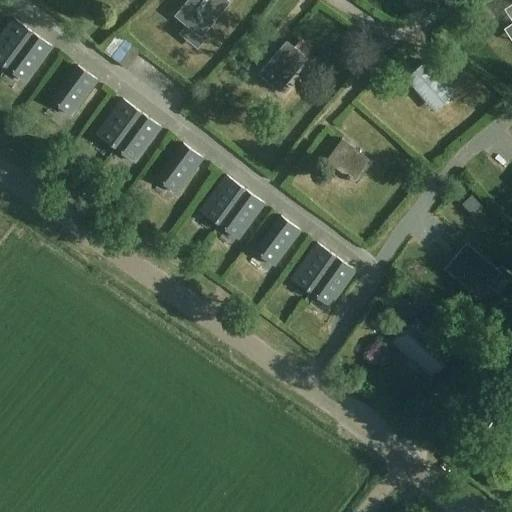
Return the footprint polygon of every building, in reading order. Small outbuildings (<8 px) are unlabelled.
[(222,0),(181,0),(171,12),(194,34),(224,2),(222,0)] [(0,36),(0,63),(6,68),(32,32),(13,19),(0,36)] [(109,48),(128,61),(140,43),(122,30),(109,48)] [(32,32),(6,68),(25,82),(51,46),(32,32)] [(304,62),(283,44),(258,74),(279,92),(304,62)] [(453,95),(424,61),(406,77),(435,111),(453,95)] [(96,80),(77,65),(51,101),(70,115),(96,80)] [(114,147),(140,112),(122,98),(96,133),(114,147)] [(159,126),(140,112),(114,147),(133,161),(159,126)] [(373,161),(342,138),(325,160),(356,183),(373,161)] [(202,157),(183,143),(156,178),(175,192),(202,157)] [(218,224),(244,188),(225,174),(199,210),(218,224)] [(218,224),(237,238),(263,202),(244,188),(218,224)] [(299,229),(280,215),(253,250),(273,264),(299,229)] [(335,255),(316,242),(291,278),(310,291),(335,255)] [(466,244),(446,268),(479,296),(500,272),(466,244)] [(354,269),(335,255),(310,291),(329,305),(354,269)] [(414,292),(399,277),(379,298),(394,313),(414,292)] [(453,354),(414,318),(393,341),(432,376),(453,354)]
